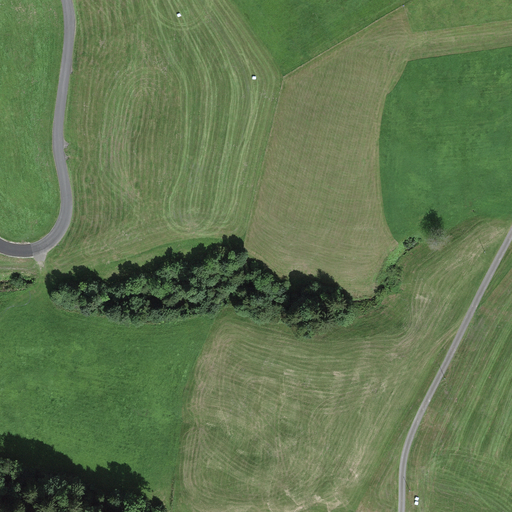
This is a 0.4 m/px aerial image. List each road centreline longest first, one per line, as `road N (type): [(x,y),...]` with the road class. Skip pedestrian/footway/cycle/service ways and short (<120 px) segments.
road 1 (track): [(401,511),(412,433),(511,233)]
road 2 (unclassified): [(68,0),(58,139),(65,215),(55,235),(34,249),(0,245)]
